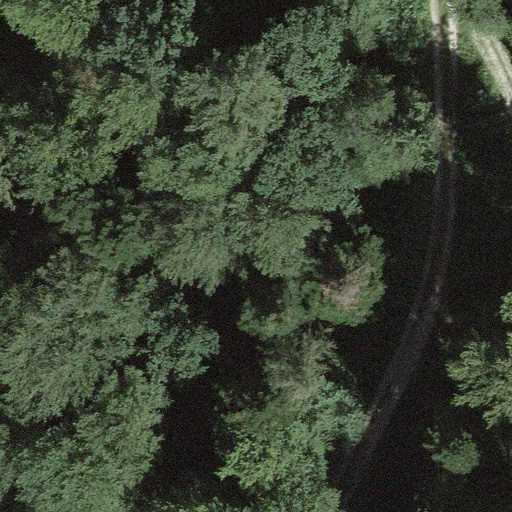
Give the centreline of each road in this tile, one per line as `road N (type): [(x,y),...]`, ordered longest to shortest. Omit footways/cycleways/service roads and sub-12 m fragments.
road 1 (track): [(432,0),(437,140),(428,248),(411,318),(337,511)]
road 2 (track): [(448,0),(511,106)]
